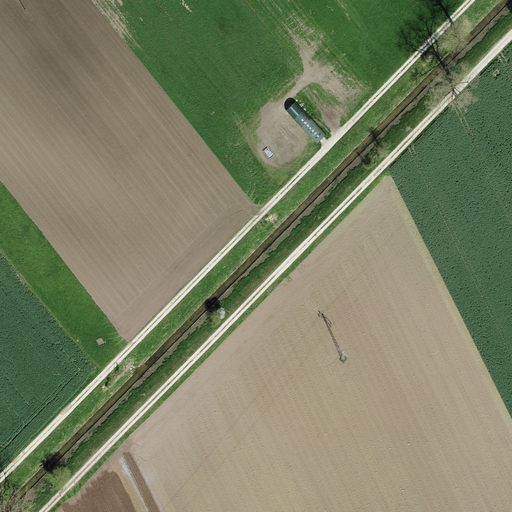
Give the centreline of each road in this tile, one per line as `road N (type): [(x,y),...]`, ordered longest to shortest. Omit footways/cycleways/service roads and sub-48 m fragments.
road 1 (track): [(511,32),(39,511)]
road 2 (track): [(0,478),(469,0)]
